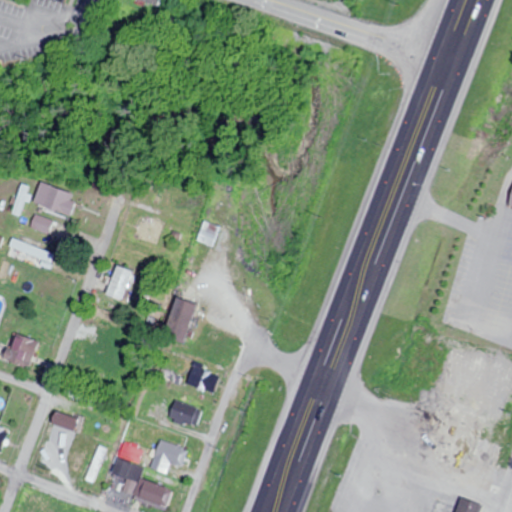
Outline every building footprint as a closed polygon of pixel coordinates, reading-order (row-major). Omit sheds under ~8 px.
[(81,0),(77,13),(43,0),(25,0),(22,9),(0,1),(0,0),(81,0)] [(74,217),(82,196),(45,183),(38,204),(74,217)] [(58,223),(40,214),(34,227),(51,236),(58,223)] [(161,244),(166,222),(143,216),(138,238),(161,244)] [(223,228),(211,224),(204,242),(216,247),(223,228)] [(58,253),(17,242),(14,251),(55,263),(58,253)] [(125,301),(137,271),(122,265),(110,295),(125,301)] [(201,306),(180,298),(166,338),(187,345),(201,306)] [(42,343),(17,333),(6,359),(31,370),(42,343)] [(104,371),(119,376),(130,344),(115,338),(104,371)] [(197,364),(190,384),(212,392),(219,373),(197,364)] [(85,403),(90,391),(70,382),(64,393),(85,403)] [(198,427),(204,408),(177,400),(172,418),(198,427)] [(469,465),(485,423),(451,410),(440,442),(447,445),(443,456),(469,465)] [(82,423),(62,411),(56,419),(76,432),(82,423)] [(0,452),(4,453),(11,429),(0,425),(0,452)] [(156,456),(183,465),(189,449),(162,439),(156,456)] [(145,452),(130,442),(124,452),(139,462),(145,452)] [(108,449),(101,446),(89,479),(97,482),(108,449)] [(134,497),(168,507),(174,488),(140,477),(144,466),(120,459),(115,473),(139,481),(134,497)] [(55,511),(57,505),(28,497),(23,511),(55,511)] [(483,511),(486,505),(465,497),(459,511),(483,511)]
